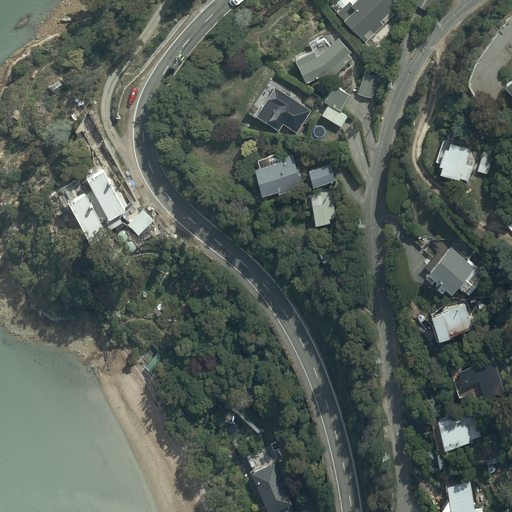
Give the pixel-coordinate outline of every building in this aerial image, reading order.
[(338,0),(332,6),(364,41),(383,24),(380,20),(398,4),(394,0),(338,0)] [(416,0),(414,4),(427,11),(433,0),(416,0)] [(304,52),(296,56),(298,59),(297,60),(307,82),(328,72),(332,77),(354,57),(350,54),(353,51),(339,35),(330,43),(323,35),(309,41),(313,51),(305,54),(304,52)] [(365,69),(357,93),(372,98),(379,77),(370,74),(371,71),(365,69)] [(324,101),(328,104),(322,114),(341,126),(347,116),(339,111),(350,94),(335,84),(324,101)] [(264,106),(257,116),(264,121),(265,120),(278,129),(298,102),(276,86),(263,105),(264,106)] [(475,133),(456,127),(452,138),(443,139),(437,160),(441,161),(440,164),(443,165),(441,172),(468,180),(477,150),(471,148),(475,133)] [(257,159),(259,166),(254,168),(263,194),(278,190),(279,193),(302,186),(293,156),(279,160),(277,153),(257,159)] [(331,163),(309,170),(313,186),(335,179),(331,163)] [(103,169),(87,177),(93,189),(86,193),(85,191),(83,192),(78,182),(73,185),(72,182),(61,188),(67,201),(69,200),(92,243),(108,234),(106,230),(122,222),(117,213),(125,209),(124,207),(127,206),(120,194),(118,195),(103,169)] [(312,207),(315,224),(339,220),(334,189),(324,191),(323,189),(313,191),(314,193),(304,194),(306,208),(312,207)] [(144,207),(128,223),(139,235),(155,219),(144,207)] [(430,271),(428,272),(452,293),(459,285),(469,294),(487,274),(472,260),(469,263),(467,262),(475,253),(456,236),(437,257),(435,256),(425,267),(430,271)] [(465,304),(431,315),(434,323),(432,323),(437,339),(439,338),(439,339),(450,335),(450,334),(473,327),(472,322),(477,320),(475,312),(468,314),(465,304)] [(479,380),(484,398),(498,394),(487,358),(456,367),(462,385),(479,380)] [(473,408),(430,420),(438,447),(444,445),(445,449),(473,441),(472,438),(481,435),(473,408)] [(321,458),(311,441),(301,447),(311,463),(321,458)] [(254,472),(252,472),(270,511),(273,511),(294,503),(268,447),(258,452),(260,458),(250,463),(254,472)] [(459,449),(436,453),(439,469),(462,465),(459,449)] [(441,500),(442,511),(480,511),(480,509),(475,510),(469,481),(445,485),(448,499),(441,500)]
